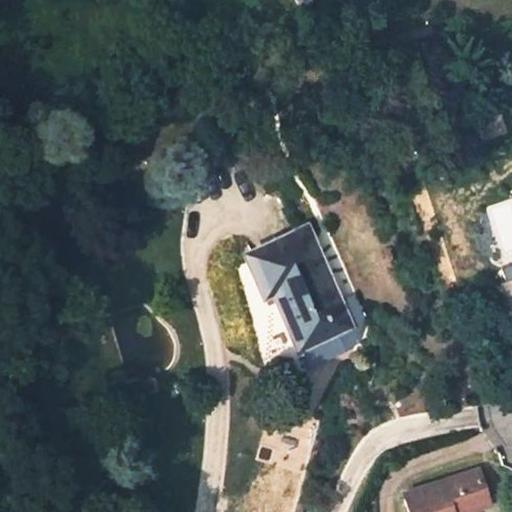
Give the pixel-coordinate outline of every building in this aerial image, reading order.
[(344,1),(338,4),(347,27),(353,24),(344,1)] [(429,140),(416,145),(426,170),(439,165),(429,140)] [(307,228),(247,255),(265,297),(278,292),(282,302),(279,304),(299,348),(351,326),(307,228)] [(511,311),(511,281),(502,285),(511,312),(511,311)] [(487,501),(478,469),(402,492),(408,511),(459,511),(463,511),(462,509),(487,501)]
